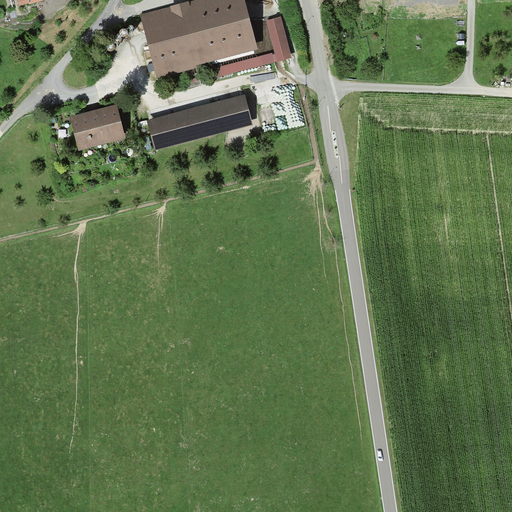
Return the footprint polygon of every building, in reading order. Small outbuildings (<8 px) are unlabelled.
[(17,0),(21,13),(69,0),(17,0)] [(199,0),(141,17),(159,79),(257,50),(242,0),(199,0)] [(281,18),(266,22),(277,64),(292,59),(281,18)] [(273,54),(216,70),(218,79),(275,64),(273,54)] [(245,98),(148,123),(156,152),(253,127),(245,98)] [(117,108),(71,120),(80,151),(125,139),(117,108)]
